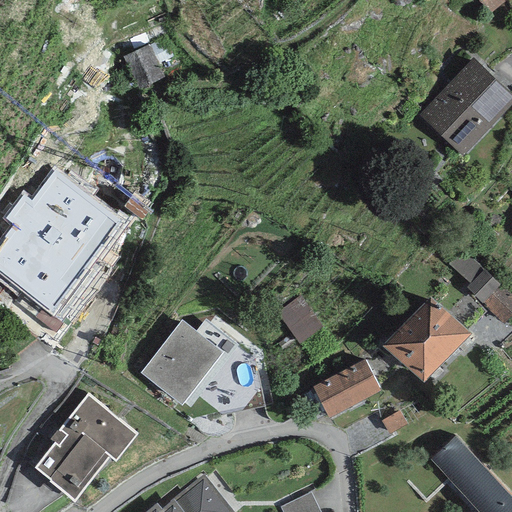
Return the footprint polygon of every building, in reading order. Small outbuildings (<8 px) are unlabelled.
[(505,0),(479,0),(479,1),(490,14),(505,0)] [(149,46),(124,57),(139,89),(163,78),(149,46)] [(511,107),(511,97),(474,61),(420,115),(463,157),(511,107)] [(504,325),(511,316),(511,296),(498,283),(497,283),(485,270),(462,249),(449,264),(470,284),(466,287),(504,325)] [(323,327),(301,296),(277,313),(299,345),(323,327)] [(430,297),(382,347),(423,385),(472,336),(430,297)] [(233,341),(206,320),(196,333),(181,321),(140,374),(181,407),(184,403),(191,408),(239,345),(233,341)] [(364,362),(313,389),(329,419),(380,393),(364,362)] [(140,437),(88,395),(51,440),(56,444),(36,469),(51,482),(50,483),(75,503),(110,460),(117,466),(140,437)] [(511,511),(511,489),(469,438),(439,462),(480,511),(511,511)] [(156,505),(147,511),(232,511),(204,476),(161,510),(156,505)] [(321,511),(311,490),(280,505),(283,511),(321,511)]
